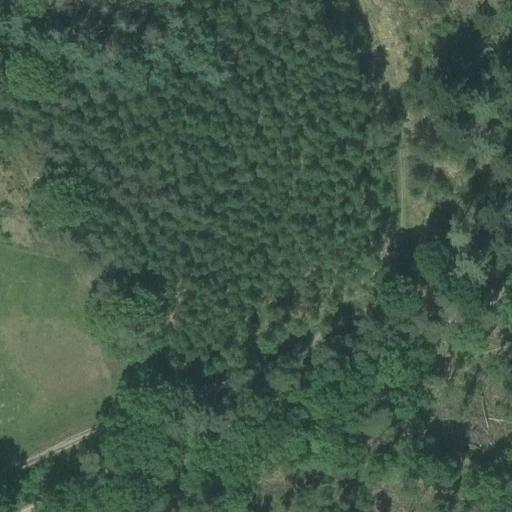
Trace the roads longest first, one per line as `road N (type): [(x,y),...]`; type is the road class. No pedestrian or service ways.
road 1 (track): [(511,258),(243,377),(0,472)]
road 2 (track): [(362,0),(394,91),(404,210),(337,359)]
